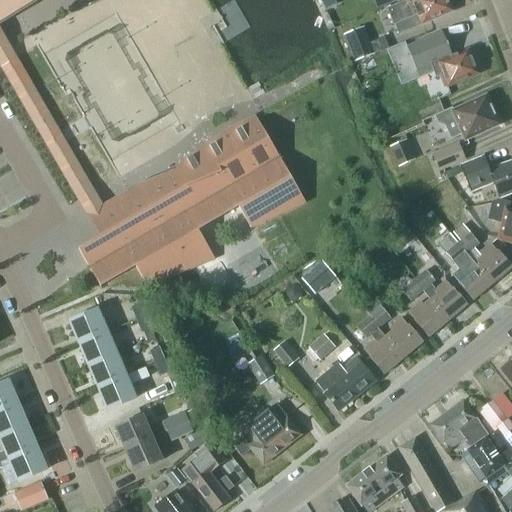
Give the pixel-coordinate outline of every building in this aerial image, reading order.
[(0,0),(0,21),(6,18),(8,22),(17,16),(15,13),(37,0),(0,0)] [(371,0),(376,10),(399,0),(371,0)] [(421,26),(450,14),(449,11),(451,8),(447,0),(410,0),(387,10),(393,25),(416,15),(421,26)] [(370,43),(364,27),(343,35),(353,64),(373,56),(388,50),(384,38),(370,43)] [(451,57),(442,33),(406,48),(404,43),(388,50),(393,62),(409,56),(418,79),(433,73),(435,79),(441,76),(447,89),(476,76),(476,74),(477,71),(468,50),(451,57)] [(0,82),(87,216),(101,208),(0,47),(0,82)] [(492,115),(485,98),(453,112),(452,109),(434,117),(437,124),(444,127),(450,140),(462,135),(465,141),(497,126),(496,124),(497,121),(495,116),(492,115)] [(195,228),(236,204),(250,229),(304,203),(254,117),(227,130),(183,161),(174,172),(177,177),(106,218),(115,233),(81,253),(79,249),(77,250),(100,289),(102,288),(99,284),(133,264),(142,279),(159,284),(214,260),(195,228)] [(398,168),(415,161),(406,140),(389,147),(398,168)] [(438,173),(465,162),(458,143),(430,155),(438,173)] [(511,162),(489,170),(483,157),(459,167),(470,194),(493,185),(499,199),(511,194),(511,162)] [(449,181),(435,190),(453,215),(466,206),(449,181)] [(511,245),(511,211),(508,210),(509,204),(502,202),(491,203),(487,221),(501,224),(497,239),(499,242),(511,245)] [(395,252),(412,236),(399,220),(381,236),(395,252)] [(462,225),(451,233),(459,243),(457,244),(466,255),(474,248),(478,245),(469,234),(462,225)] [(446,237),(437,244),(445,254),(454,265),(466,255),(457,244),(454,247),(446,237)] [(474,248),(466,255),(473,263),(491,285),(511,269),(497,252),(492,247),(489,244),(478,253),(474,248)] [(458,270),(451,276),(454,279),(459,284),(458,285),(472,301),(491,285),(473,263),(466,255),(454,265),(458,270)] [(322,263),(302,281),(315,296),(335,279),(322,263)] [(414,281),(422,291),(434,281),(426,271),(414,281)] [(410,302),(422,291),(414,281),(401,292),(410,302)] [(429,300),(447,322),(466,306),(452,289),(445,281),(434,290),(430,286),(422,293),(429,300)] [(300,296),(299,290),(294,286),(287,287),(283,292),(284,299),(290,303),(296,302),(300,296)] [(428,338),(447,322),(429,300),(423,305),(420,302),(407,312),(414,321),(428,338)] [(366,315),(377,329),(390,319),(375,301),(364,311),(367,314),(366,315)] [(135,321),(144,317),(139,305),(130,309),(135,321)] [(78,345),(106,333),(96,311),(69,323),(78,345)] [(365,339),(370,335),(377,329),(366,315),(364,316),(367,320),(356,329),(365,339)] [(150,330),(144,317),(135,321),(141,333),(150,330)] [(384,338),(403,359),(422,343),(407,326),(400,318),(388,328),(391,332),(384,338)] [(403,359),(384,338),(377,329),(370,335),(373,340),(362,349),(369,358),(383,375),(403,359)] [(88,367),(115,355),(106,333),(78,345),(88,367)] [(323,336),(308,348),(319,361),(334,349),(323,336)] [(283,345),(273,353),(286,369),(296,360),(283,345)] [(154,365),(163,361),(158,348),(149,352),(154,365)] [(97,389),(125,377),(115,355),(88,367),(97,389)] [(261,356),(246,365),(248,369),(259,386),(274,377),(261,356)] [(360,365),(355,359),(341,370),(337,364),(315,382),(324,394),(323,394),(338,413),(375,382),(361,365),(360,365)] [(168,373),(163,361),(154,365),(159,377),(168,373)] [(511,361),(501,370),(511,384),(511,361)] [(141,370),(125,377),(97,389),(107,411),(134,399),(128,386),(145,379),(141,370)] [(171,390),(185,384),(180,372),(166,378),(171,390)] [(0,412),(17,405),(7,383),(0,385),(0,412)] [(511,427),(511,426),(511,407),(501,394),(491,402),(506,420),(511,427)] [(470,449),(488,436),(479,424),(463,402),(429,426),(447,451),(463,439),(470,449)] [(477,413),(492,432),(493,431),(506,420),(491,402),(477,413)] [(236,443),(232,446),(241,458),(250,451),(262,467),(301,436),(286,417),(277,404),(243,429),(247,434),(236,443)] [(17,405),(0,412),(0,437),(26,427),(17,405)] [(166,433),(188,423),(184,414),(147,430),(142,417),(114,429),(124,451),(152,439),(166,433)] [(511,452),(511,428),(511,427),(506,420),(493,431),(495,432),(511,452)] [(188,423),(166,433),(170,442),(192,432),(188,423)] [(0,463),(8,460),(35,449),(26,427),(0,437),(0,441),(4,451),(0,452),(0,463)] [(207,442),(201,431),(183,441),(190,452),(207,442)] [(505,472),(511,467),(511,452),(495,432),(466,452),(485,479),(502,468),(505,472)] [(152,439),(124,451),(134,473),(161,461),(152,439)] [(454,506),(414,439),(397,449),(434,511),(486,511),(476,493),(454,506)] [(212,511),(214,511),(229,500),(208,474),(225,462),(211,442),(194,455),(196,459),(181,471),(212,511)] [(45,471),(35,449),(8,460),(17,483),(45,471)] [(363,511),(370,511),(403,488),(397,479),(400,476),(386,457),(346,487),(363,511)] [(511,511),(511,467),(505,472),(506,473),(511,479),(511,490),(501,501),(507,511),(508,511),(511,511)] [(174,489),(186,481),(176,469),(165,478),(174,489)] [(21,511),(47,501),(40,484),(14,495),(21,511)] [(156,511),(192,511),(176,491),(154,509),(156,511)] [(403,511),(422,511),(414,497),(400,505),(403,511)] [(342,505),(340,501),(332,506),(335,510),(330,511),(354,511),(348,501),(342,505)]
